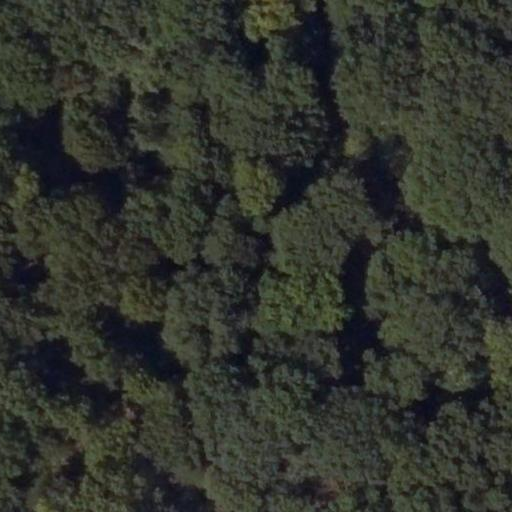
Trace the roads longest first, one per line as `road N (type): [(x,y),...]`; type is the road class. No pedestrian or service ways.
road 1 (track): [(0,408),(492,0)]
road 2 (track): [(370,0),(449,511)]
